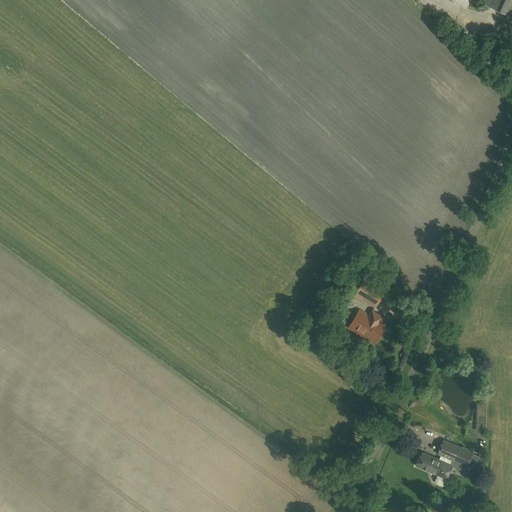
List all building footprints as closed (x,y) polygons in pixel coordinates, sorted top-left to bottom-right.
[(511,0),(483,0),(482,3),(511,16),(511,0)] [(374,344),(386,326),(386,325),(381,322),(384,317),(373,310),(375,307),(386,290),(366,277),(355,294),(375,307),(369,315),(360,309),(348,327),(374,344)] [(317,316),(309,328),(320,336),(329,324),(333,327),(340,318),(320,304),(313,313),(317,316)] [(439,455),(442,456),(452,460),(468,467),(474,453),(445,440),(439,455)] [(440,460),(423,452),(416,466),(438,476),(436,481),(437,484),(442,487),(446,485),(449,480),(447,479),(453,465),(451,464),(452,460),(442,456),(440,460)] [(474,454),(469,466),(478,470),(484,458),(474,454)]
